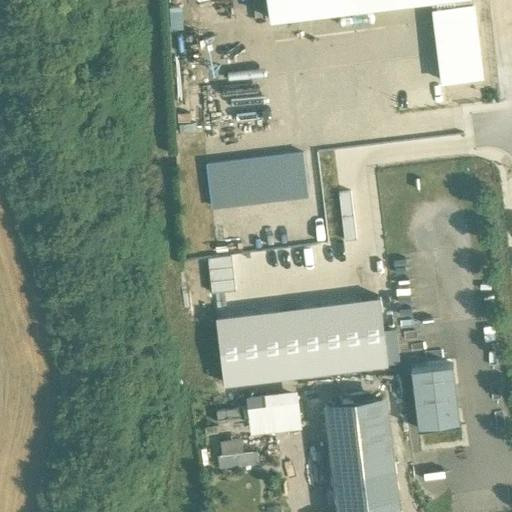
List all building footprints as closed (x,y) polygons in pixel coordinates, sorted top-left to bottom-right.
[(271,0),(273,16),(356,5),(356,6),(359,8),(365,7),(367,4),(395,0),(271,0)] [(432,80),(477,76),(471,0),(426,4),(432,80)] [(443,88),(396,94),(399,119),(446,114),(443,88)] [(301,146),(203,157),(208,204),(224,202),(229,249),(325,238),(321,197),(285,201),(286,214),(276,215),(274,196),(307,193),(301,146)] [(454,361),(411,366),(412,366),(420,425),(419,426),(461,421),(460,421),(453,361),(454,361)] [(293,383),(246,388),(250,421),(297,415),(293,383)] [(394,511),(380,387),(321,394),(334,511),(394,511)] [(217,463),(255,457),(253,446),(239,448),(237,434),(213,438),(217,463)]
